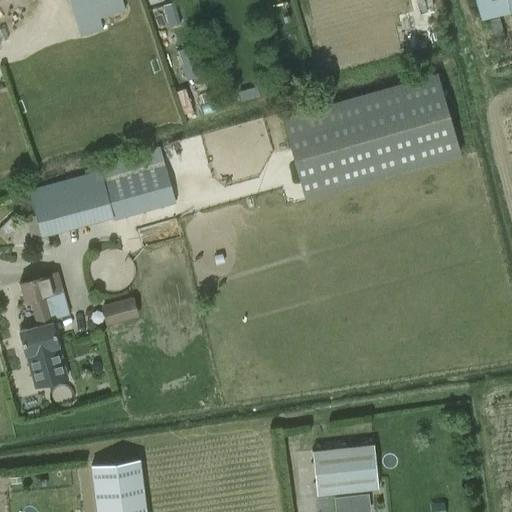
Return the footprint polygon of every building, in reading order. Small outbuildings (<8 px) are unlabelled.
[(126,10),(122,0),(68,0),(79,37),(104,29),(100,18),(126,10)] [(177,0),(164,0),(169,24),(181,22),(177,0)] [(511,0),(478,0),(484,15),(511,6),(511,0)] [(435,73),(283,118),(307,199),(459,154),(435,73)] [(256,87),(238,92),(241,101),(258,95),(256,87)] [(28,189),(34,213),(24,216),(30,237),(40,234),(41,236),(112,217),(113,221),(176,203),(165,165),(164,165),(159,146),(97,163),(99,169),(28,189)] [(20,225),(11,216),(0,226),(0,229),(7,237),(20,225)] [(100,289),(106,291),(112,291),(119,290),(124,286),(128,281),(131,274),(131,268),(128,261),(124,256),(119,252),(112,251),(106,251),(100,254),(94,258),(91,264),(90,271),(91,278),(95,284),(100,289)] [(36,325),(19,330),(25,354),(34,387),(68,378),(58,345),(52,321),(68,317),(62,292),(56,272),(20,282),(25,302),(30,301),(36,325)] [(101,304),(106,324),(138,316),(133,296),(101,304)] [(311,450),(316,495),(378,488),(373,443),(311,450)] [(91,464),(97,511),(146,511),(139,458),(91,464)] [(19,479),(17,471),(7,473),(9,481),(19,479)] [(336,495),(337,511),(350,511),(376,509),(373,490),(336,495)] [(430,503),(430,511),(444,511),(444,502),(430,503)]
